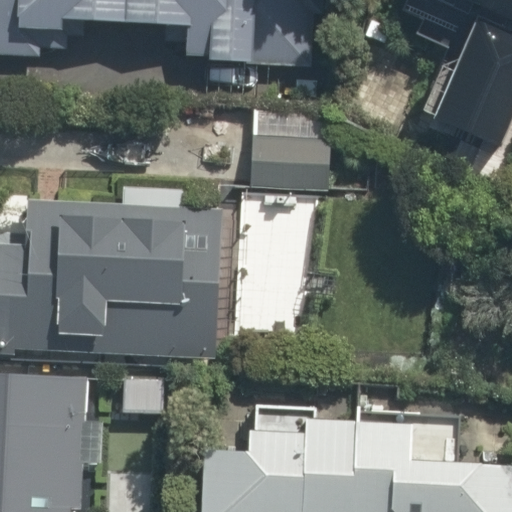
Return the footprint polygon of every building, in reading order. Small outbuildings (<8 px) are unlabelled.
[(0,0),(0,64),(50,66),(52,23),(168,28),(166,59),(314,66),(316,0),(0,0)] [(511,80),(511,34),(452,4),(400,109),(478,148),(511,80)] [(337,140),(233,141),(234,190),(338,188),(337,140)] [(86,337),(85,357),(199,362),(206,205),(35,198),(33,236),(0,234),(0,352),(28,354),(43,355),(44,335),(86,337)] [(27,368),(0,367),(0,511),(76,511),(83,371),(27,368)] [(509,511),(511,454),(447,452),(448,412),(187,400),(181,511),(509,511)]
